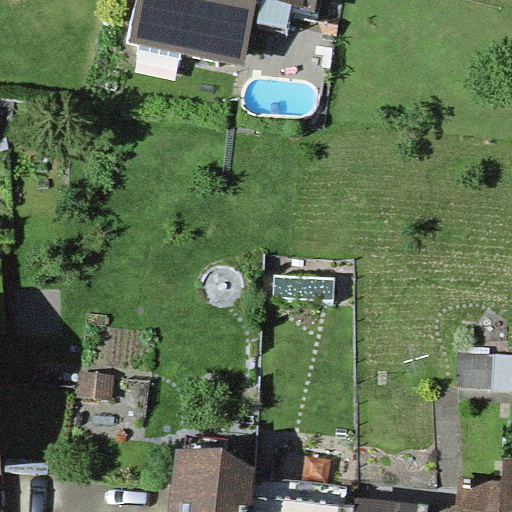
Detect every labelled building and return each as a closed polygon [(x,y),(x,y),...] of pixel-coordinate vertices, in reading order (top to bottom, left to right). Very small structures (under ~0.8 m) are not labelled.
[(146,0),(145,6),(133,3),(125,42),(137,45),(134,63),(177,72),(180,53),(233,64),(245,6),(308,19),(311,0),(146,0)] [(78,370),(77,399),(114,401),(115,372),(78,370)] [(245,511),(247,490),(218,486),(222,447),(182,443),(174,511),(245,511)] [(511,511),(511,484),(502,484),(501,491),(499,511),(511,511)] [(499,511),(501,491),(459,487),(456,511),(499,511)] [(291,511),(294,495),(247,490),(245,511),(291,511)]
